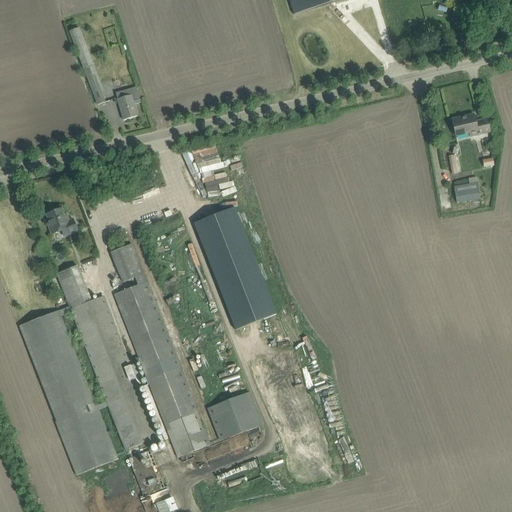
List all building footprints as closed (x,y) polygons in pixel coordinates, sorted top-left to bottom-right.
[(289,0),(294,15),(344,0),(289,0)] [(70,32),(98,105),(107,102),(80,28),(70,32)] [(116,93),(121,111),(124,120),(138,116),(135,105),(141,103),(136,88),(116,93)] [(452,120),(454,130),(456,136),(470,133),(470,137),(490,132),(487,119),(476,122),(474,115),(452,120)] [(194,160),(204,160),(204,151),(194,151),(194,160)] [(199,192),(212,187),(204,165),(190,170),(199,192)] [(454,188),(457,203),(481,199),(478,184),(454,188)] [(229,207),(188,223),(229,330),(270,314),(229,207)] [(62,231),(64,237),(78,231),(73,220),(67,222),(62,209),(47,215),(51,226),(49,226),(52,235),(62,231)] [(178,459),(210,446),(132,245),(112,253),(123,283),(134,279),(137,286),(115,295),(139,358),(128,362),(103,296),(91,301),(78,266),(57,275),(61,284),(70,307),(20,327),(57,422),(56,423),(76,476),(118,460),(62,317),(72,313),(124,450),(163,435),(145,387),(138,389),(135,379),(140,377),(135,365),(140,363),(164,426),(165,426),(178,459)] [(207,409),(220,442),(262,426),(249,392),(207,409)] [(165,488),(151,451),(129,460),(144,497),(165,488)] [(161,511),(174,511),(180,510),(175,497),(159,502),(161,511)]
